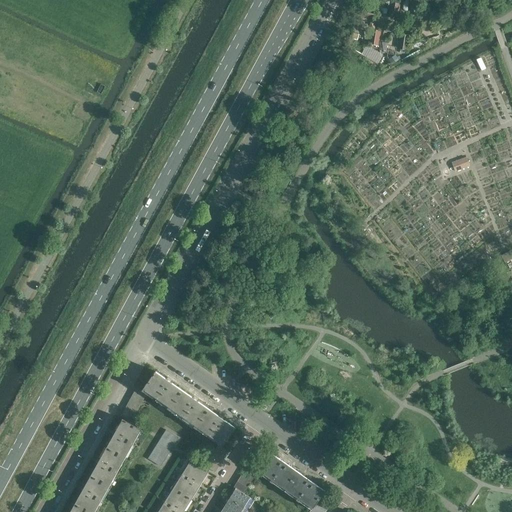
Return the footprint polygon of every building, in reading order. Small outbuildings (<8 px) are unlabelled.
[(386,1),(384,0),(380,0),(377,0),(378,0),(377,7),(384,9),(386,1)] [(390,0),(389,11),(398,13),(400,0),(390,0)] [(359,7),(358,17),(373,19),(375,9),(359,7)] [(357,20),(356,28),(364,29),(365,21),(357,20)] [(370,30),(364,29),(356,28),(355,38),(363,39),(363,46),(368,47),(370,30)] [(370,29),(368,44),(379,46),(381,30),(370,29)] [(387,33),(381,32),(379,46),(385,47),(387,33)] [(400,34),(397,48),(407,50),(409,35),(400,34)] [(466,158),(453,163),(456,171),(469,166),(466,158)] [(511,251),(511,250),(501,256),(505,263),(511,259),(511,251)] [(155,371),(142,390),(147,393),(169,409),(182,390),(155,371)] [(137,387),(134,393),(144,398),(147,393),(142,390),(137,387)] [(182,390),(169,409),(196,428),(209,408),(182,390)] [(134,393),(131,398),(141,404),(144,398),(134,393)] [(131,398),(128,403),(138,409),(141,404),(131,398)] [(128,403),(125,409),(136,415),(138,409),(128,403)] [(209,408),(196,428),(219,444),(222,446),(236,427),(209,408)] [(136,415),(125,409),(122,414),(133,420),(136,415)] [(123,419),(107,447),(127,458),(138,440),(143,430),(123,419)] [(160,466),(178,437),(166,429),(148,458),(160,466)] [(219,444),(215,450),(225,456),(228,450),(222,446),(219,444)] [(107,447),(91,475),(111,487),(127,458),(107,447)] [(215,450),(211,455),(222,461),(225,456),(215,450)] [(271,453),(261,467),(258,472),(284,491),(298,472),(271,453)] [(211,455),(208,460),(218,466),(222,461),(211,455)] [(189,459),(180,473),(200,486),(209,471),(189,459)] [(208,460),(205,465),(215,472),(218,466),(208,460)] [(250,461),(247,465),(258,472),(261,467),(250,461)] [(247,465),(244,471),(255,478),(258,472),(247,465)] [(255,478),(244,471),(241,476),(252,483),(255,478)] [(298,472),(284,491),(298,500),(311,509),(312,507),(316,502),(317,502),(325,491),(298,472)] [(180,473),(171,487),(191,499),(200,486),(180,473)] [(91,475),(75,504),(89,511),(96,511),(111,487),(91,475)] [(241,476),(237,482),(248,489),(252,483),(241,476)] [(236,488),(230,498),(245,507),(251,498),(245,494),(248,489),(237,482),(234,487),(236,488)] [(171,487),(162,502),(178,511),(183,511),(191,499),(171,487)] [(228,500),(223,508),(229,511),(241,511),(245,507),(230,498),(228,500)] [(159,506),(155,511),(178,511),(162,502),(159,506)] [(316,502),(312,507),(318,511),(324,511),(327,509),(317,502),(316,502)]
